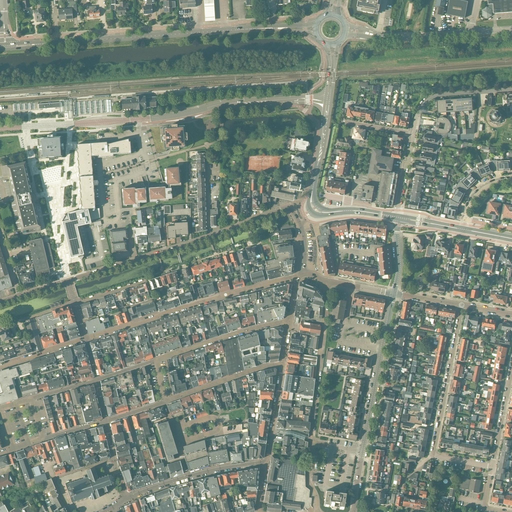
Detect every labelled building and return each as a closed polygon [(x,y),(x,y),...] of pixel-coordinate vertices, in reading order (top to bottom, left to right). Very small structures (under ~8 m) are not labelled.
[(150,7),(150,4),(155,4),(154,0),(146,0),(147,4),(145,4),(145,7),(143,7),(143,14),(144,14),(144,15),(147,15),(147,14),(152,14),(152,7),(150,7)] [(169,0),(169,2),(163,2),(164,13),(172,12),(172,9),(176,8),(175,1),(174,0),(169,0)] [(179,0),(180,8),(195,7),(194,0),(179,0)] [(213,0),(203,0),(205,22),(215,22),(213,0)] [(375,11),(379,12),(380,6),(380,5),(381,1),(381,0),(359,0),(360,2),(359,2),(357,8),(362,9),(361,12),(375,14),(375,11)] [(436,0),(435,6),(439,7),(438,15),(443,16),(445,0),(436,0)] [(465,18),(468,2),(456,0),(449,0),(447,15),(465,18)] [(511,0),(487,0),(488,5),(493,4),(493,10),(494,12),(494,14),(511,12),(511,0)] [(126,11),(128,11),(128,4),(126,4),(125,2),(119,2),(119,4),(114,5),(114,10),(117,10),(118,16),(126,15),(126,11)] [(65,10),(65,20),(72,19),(72,12),(77,12),(76,6),(73,6),(73,9),(71,9),(65,10)] [(59,20),(65,20),(65,10),(58,10),(57,10),(56,7),(53,7),(53,14),(58,13),(59,20)] [(89,18),(99,17),(99,10),(96,10),(95,7),(89,7),(89,10),(89,18)] [(494,12),(493,10),(492,10),(491,10),(486,7),(482,11),(482,16),(487,19),(492,16),(492,13),(494,12)] [(37,13),(36,14),(37,22),(44,21),(43,13),(45,13),(45,9),(38,9),(38,11),(37,11),(37,13)] [(145,107),(155,107),(154,98),(144,99),(144,98),(132,99),(132,100),(122,100),(122,109),(133,108),(133,109),(136,109),(136,110),(141,110),(141,109),(145,108),(145,107)] [(472,98),(463,99),(464,112),(473,111),(472,98)] [(454,99),(446,100),(447,113),(455,112),(454,99)] [(463,99),(454,99),(455,112),(464,112),(463,99)] [(446,100),(437,101),(438,113),(447,113),(446,100)] [(353,118),(354,116),(353,116),(355,109),(355,107),(355,106),(348,105),(348,110),(346,110),(345,114),(347,114),(346,117),(353,118)] [(375,122),(381,123),(383,114),(384,106),(381,106),(380,113),(377,113),(375,122)] [(360,117),(362,108),(355,107),(355,109),(353,116),(354,116),(360,117)] [(369,107),(368,110),(367,118),(366,118),(366,120),(373,121),(375,108),(369,107)] [(387,124),(389,115),(390,107),(387,107),(386,114),(383,114),(381,123),(387,124)] [(367,118),(368,110),(362,108),(360,117),(366,118),(367,118)] [(392,115),(389,115),(387,124),(393,125),(394,117),(396,109),(393,108),(392,115)] [(491,116),(491,118),(491,119),(492,120),(492,121),(494,122),(495,123),(496,123),(497,123),(498,123),(499,124),(501,123),(500,122),(501,121),(501,120),(502,119),(502,117),(502,116),(501,115),(500,114),(499,113),(498,112),(497,112),(496,112),(495,111),(494,111),(493,111),(492,112),(492,113),(493,113),(492,114),(492,115),(491,116)] [(408,127),(409,119),(410,115),(402,113),(402,115),(400,126),(408,127)] [(433,125),(433,126),(433,127),(434,129),(434,130),(435,131),(435,132),(436,132),(437,133),(438,134),(439,134),(440,135),(441,135),(442,135),(443,135),(444,135),(445,135),(446,134),(447,134),(447,133),(448,133),(448,132),(449,132),(450,131),(450,130),(451,129),(451,127),(451,126),(451,125),(451,124),(450,123),(450,122),(449,121),(448,120),(447,119),(446,118),(444,118),(443,118),(442,117),(441,118),(440,118),(439,118),(438,119),(437,119),(436,120),(435,121),(435,122),(434,123),(434,124),(433,125)] [(163,135),(161,135),(161,143),(164,143),(164,149),(169,149),(171,149),(171,151),(178,151),(178,148),(185,148),(184,141),(187,141),(186,133),(184,134),(183,127),(177,127),(176,125),(169,126),(169,128),(163,129),(163,135)] [(353,134),(353,138),(355,139),(354,141),(355,143),(358,144),(360,142),(360,140),(364,140),(367,141),(368,133),(365,133),(366,131),(363,130),(363,129),(355,128),(354,134),(353,134)] [(432,146),(438,147),(440,138),(425,135),(425,136),(424,136),(423,140),(424,140),(424,142),(432,143),(432,146)] [(63,137),(37,139),(39,159),(38,159),(38,160),(64,158),(64,157),(62,137),(63,137)] [(292,139),(290,150),(294,151),(294,150),(305,152),(306,148),(307,147),(308,146),(309,147),(309,144),(308,144),(308,143),(307,142),(302,141),(303,139),(299,138),(299,140),(295,139),(295,140),(292,139)] [(345,140),(337,139),(336,144),(351,147),(352,142),(349,142),(349,141),(350,139),(345,138),(345,140)] [(79,182),(79,184),(79,185),(80,185),(81,210),(67,213),(67,214),(66,214),(65,216),(64,215),(62,218),(63,219),(62,221),(62,222),(70,258),(78,256),(78,258),(81,260),(83,256),(83,255),(90,253),(84,225),(91,223),(90,221),(100,218),(99,208),(95,209),(93,186),(97,186),(98,183),(97,181),(93,181),(93,180),(93,176),(91,157),(98,156),(98,158),(113,157),(113,155),(131,154),(130,142),(129,142),(128,139),(107,144),(106,142),(77,145),(79,182)] [(401,145),(401,143),(392,141),(391,147),(400,149),(402,149),(403,146),(403,145),(401,145)] [(438,147),(432,146),(424,144),(423,145),(422,145),(422,149),(423,149),(423,151),(431,152),(430,155),(436,156),(438,147)] [(1,169),(0,169),(6,197),(9,196),(10,200),(12,200),(19,231),(22,230),(23,235),(25,234),(25,235),(26,236),(27,236),(28,236),(44,232),(38,206),(40,205),(32,170),(27,171),(26,165),(24,165),(20,150),(2,154),(5,166),(1,167),(1,169)] [(393,159),(381,157),(382,151),(374,150),(369,173),(377,175),(378,169),(391,172),(393,159)] [(211,153),(209,154),(209,157),(213,157),(213,160),(218,160),(218,157),(218,156),(215,157),(215,153),(214,153),(214,151),(211,152),(211,153)] [(290,163),(304,165),(304,163),(302,163),(303,158),(301,158),(301,153),(296,152),(295,157),(294,157),(293,160),(291,160),(290,163)] [(435,165),(436,156),(430,155),(422,153),(422,155),(421,154),(420,159),(421,159),(421,160),(429,161),(428,164),(435,165)] [(503,161),(504,171),(510,171),(510,169),(511,168),(511,160),(509,160),(509,161),(503,161)] [(492,171),(494,170),(492,161),(488,163),(488,164),(483,166),(487,175),(493,173),(492,171)] [(497,172),(504,171),(503,161),(497,162),(497,161),(492,161),(494,170),(497,170),(497,172)] [(303,168),(304,165),(290,163),(290,166),(292,167),(291,170),(300,172),(301,168),(303,168)] [(416,169),(425,171),(426,171),(434,172),(435,169),(427,168),(425,168),(426,165),(417,163),(416,169)] [(477,165),(476,166),(477,168),(473,170),(478,177),(480,176),(481,178),(487,175),(483,166),(481,163),(477,165)] [(150,202),(168,200),(182,199),(179,170),(178,170),(177,168),(165,169),(166,184),(164,185),(164,187),(149,188),(150,202)] [(416,169),(415,175),(426,177),(431,177),(434,177),(435,176),(431,175),(425,174),(426,171),(425,171),(416,169)] [(466,178),(473,185),(477,180),(476,179),(478,177),(473,170),(469,173),(470,174),(466,178)] [(380,183),(396,186),(399,174),(382,171),(380,183)] [(289,173),(287,182),(299,185),(301,176),(289,173)] [(457,185),(465,190),(467,188),(468,190),(473,185),(466,178),(461,182),(457,185)] [(326,192),(336,194),(338,179),(335,179),(334,182),(336,182),(335,183),(328,182),(326,192)] [(338,179),(336,194),(345,195),(346,185),(339,184),(339,183),(341,183),(341,180),(338,179)] [(289,189),(294,190),(299,191),(300,185),(299,185),(287,182),(285,182),(285,184),(290,185),(289,189)] [(396,186),(380,183),(378,193),(395,196),(396,186)] [(371,203),(372,203),(374,192),(373,192),(374,187),(363,185),(362,192),(360,201),(371,203)] [(454,189),(451,193),(453,194),(462,199),(465,193),(463,192),(465,190),(457,185),(455,189),(456,189),(456,190),(454,189)] [(292,200),(294,190),(289,189),(274,186),(271,202),(275,203),(276,197),(292,200)] [(134,188),(122,189),(123,205),(133,204),(133,207),(139,207),(139,203),(145,202),(144,188),(137,189),(136,188),(134,188)] [(412,192),(411,197),(421,199),(423,199),(422,200),(427,201),(427,198),(421,197),(421,194),(421,193),(412,192)] [(393,207),(395,196),(378,193),(376,204),(393,207)] [(459,205),(462,199),(453,194),(451,200),(450,199),(448,203),(456,206),(457,204),(459,205)] [(259,208),(260,197),(252,197),(251,208),(255,208),(255,209),(257,209),(258,209),(259,208)] [(210,210),(210,216),(216,216),(217,216),(217,208),(219,208),(218,202),(220,202),(220,198),(214,199),(214,202),(214,210),(210,210)] [(250,199),(246,199),(242,199),(242,203),(241,203),(241,205),(241,206),(241,211),(248,212),(248,202),(250,202),(250,199)] [(236,215),(237,205),(237,200),(233,200),(233,205),(229,204),(229,205),(227,205),(226,209),(229,209),(229,215),(236,215)] [(410,202),(409,208),(419,209),(426,210),(427,207),(422,206),(422,207),(418,206),(419,203),(410,202)] [(445,207),(444,213),(449,214),(448,215),(454,216),(455,215),(456,216),(458,209),(456,209),(456,206),(448,203),(447,208),(445,207)] [(488,211),(488,213),(498,215),(500,205),(490,203),(489,205),(488,205),(487,211),(488,211)] [(505,217),(510,218),(511,207),(506,206),(506,205),(503,204),(501,213),(504,214),(503,216),(505,216),(505,217)] [(137,211),(138,223),(142,223),(142,226),(146,225),(144,210),(137,211)] [(344,222),(320,226),(321,235),(321,236),(331,235),(344,233),(349,232),(350,232),(381,236),(381,239),(385,240),(386,237),(387,226),(352,222),(351,222),(348,222),(346,222),(344,222)] [(167,226),(167,239),(176,239),(175,236),(188,235),(187,223),(173,223),(174,226),(167,226)] [(144,244),(147,244),(147,240),(146,240),(146,237),(147,237),(146,227),(143,227),(143,228),(135,228),(135,230),(136,234),(134,234),(135,241),(137,241),(136,241),(136,247),(141,247),(141,244),(144,244)] [(154,227),(146,229),(148,242),(155,242),(153,233),(155,233),(154,230),(154,227)] [(126,241),(128,241),(127,229),(109,231),(112,253),(127,251),(126,241)] [(291,235),(290,230),(278,232),(277,232),(278,234),(279,240),(291,238),(292,238),(292,235),(291,235)] [(335,277),(335,274),(335,272),(334,272),(331,258),(332,258),(333,259),(336,258),(335,252),(331,252),(332,254),(331,254),(329,247),(331,247),(330,242),(329,242),(328,237),(325,238),(318,240),(324,276),(329,275),(329,276),(335,277)] [(424,238),(415,237),(415,239),(414,239),(413,243),(412,243),(412,245),(412,246),(413,246),(413,247),(414,248),(414,249),(422,250),(424,238)] [(49,265),(51,265),(46,244),(42,245),(41,239),(29,242),(38,278),(44,276),(43,273),(46,272),(45,268),(47,268),(47,266),(49,265)] [(437,251),(441,252),(443,242),(442,242),(443,241),(439,240),(439,242),(437,241),(435,248),(431,247),(430,253),(430,257),(429,257),(433,258),(434,255),(437,256),(437,251)] [(443,242),(441,252),(444,253),(444,255),(447,256),(447,258),(450,258),(452,249),(452,248),(449,248),(449,244),(447,243),(447,242),(444,241),(444,243),(443,242)] [(283,277),(292,274),(293,273),(294,264),(295,258),(294,258),(294,253),(293,245),(293,244),(288,244),(287,245),(287,243),(283,244),(278,244),(272,245),(276,259),(268,261),(268,263),(269,266),(269,267),(265,268),(266,271),(268,280),(269,280),(272,279),(275,279),(275,278),(278,278),(280,277),(281,277),(283,276),(283,277)] [(461,257),(462,254),(463,245),(456,244),(454,256),(461,257)] [(250,247),(253,256),(260,254),(259,250),(258,250),(257,246),(251,248),(250,247)] [(473,247),(472,247),(471,251),(470,251),(469,257),(476,258),(477,254),(477,252),(478,252),(477,252),(478,248),(477,248),(476,247),(474,247),(473,247)] [(375,258),(390,257),(389,248),(379,248),(380,256),(379,256),(378,254),(375,255),(375,258)] [(487,250),(485,261),(485,262),(483,261),(481,270),(492,273),(495,258),(494,257),(494,255),(495,255),(495,253),(495,252),(495,251),(491,251),(491,250),(490,249),(489,249),(488,249),(488,250),(487,250)] [(243,280),(246,280),(244,272),(243,267),(244,266),(243,262),(247,260),(244,251),(243,250),(240,251),(240,252),(237,253),(240,262),(238,263),(242,278),(243,280)] [(238,266),(234,253),(229,255),(229,256),(231,263),(234,262),(235,267),(238,266)] [(502,263),(506,263),(508,253),(506,253),(505,253),(504,253),(502,253),(500,262),(497,261),(495,271),(499,272),(501,264),(502,264),(502,263)] [(232,268),(228,255),(222,257),(225,264),(227,264),(229,269),(232,268)] [(380,260),(380,267),(391,266),(390,257),(375,258),(376,261),(379,261),(379,260),(380,260)] [(220,258),(214,260),(217,268),(221,266),(222,268),(224,268),(223,266),(222,263),(221,263),(220,258)] [(208,262),(211,270),(214,269),(215,270),(217,269),(217,268),(214,260),(208,262)] [(211,270),(208,262),(208,261),(202,263),(202,264),(205,272),(208,271),(211,271),(211,270)] [(339,275),(348,277),(350,262),(347,261),(347,265),(348,265),(348,266),(341,265),(339,275)] [(348,277),(357,278),(359,268),(352,267),(352,266),(353,266),(354,263),(350,262),(348,277)] [(202,264),(196,266),(199,274),(199,275),(200,277),(202,276),(202,274),(201,273),(205,272),(202,264)] [(359,268),(357,278),(365,280),(368,265),(365,265),(364,268),(366,268),(366,269),(359,268)] [(368,265),(365,280),(374,282),(377,272),(369,270),(369,269),(371,269),(371,266),(368,265)] [(391,266),(380,267),(381,274),(380,274),(380,276),(391,275),(391,266)] [(188,268),(181,270),(183,278),(185,283),(188,282),(187,280),(191,279),(188,268)] [(0,270),(0,277),(8,275),(6,269),(0,270)] [(26,270),(29,282),(34,281),(33,277),(33,276),(34,275),(33,270),(30,270),(30,269),(26,270)] [(19,272),(20,279),(22,278),(23,280),(24,284),(29,282),(26,270),(19,272)] [(171,273),(174,285),(176,284),(176,283),(179,282),(177,277),(180,276),(178,271),(176,272),(171,273)] [(174,285),(171,273),(165,275),(168,285),(173,283),(174,285)] [(0,290),(12,286),(8,275),(0,277),(0,290)] [(169,290),(168,285),(165,275),(159,277),(162,286),(165,285),(166,286),(167,289),(168,290),(169,290)] [(162,286),(159,277),(153,279),(156,288),(162,286)] [(425,279),(417,277),(416,284),(424,285),(425,279)] [(244,286),(243,280),(242,278),(238,280),(237,278),(234,279),(234,281),(231,281),(234,289),(244,286)] [(151,290),(156,288),(153,279),(148,281),(151,290)] [(222,282),(225,292),(230,290),(227,281),(223,282),(223,279),(221,280),(221,283),(222,282)] [(434,292),(438,292),(439,283),(436,282),(436,280),(431,279),(429,286),(432,287),(432,290),(435,290),(434,292)] [(439,283),(438,292),(441,293),(441,292),(444,292),(445,290),(448,291),(447,293),(450,293),(452,283),(443,281),(443,284),(439,283)] [(461,283),(459,295),(462,296),(464,297),(464,296),(465,296),(466,292),(468,292),(469,286),(465,285),(465,281),(462,281),(461,283)] [(317,300),(323,301),(324,297),(317,289),(315,288),(310,286),(310,285),(309,284),(308,284),(308,285),(303,283),(299,282),(297,294),(312,298),(317,300)] [(200,297),(215,292),(214,289),(212,283),(202,286),(203,287),(198,289),(200,297)] [(456,295),(459,295),(461,283),(459,283),(458,287),(455,287),(453,294),(454,294),(454,295),(456,295)] [(284,296),(290,296),(290,291),(291,285),(286,284),(286,285),(283,285),(284,291),(285,291),(285,294),(282,294),(282,297),(284,298),(284,296)] [(138,286),(137,287),(139,294),(140,296),(146,294),(143,285),(138,286)] [(474,285),(474,287),(473,290),(472,290),(472,291),(471,293),(472,293),(471,298),(477,299),(478,294),(479,294),(479,291),(478,291),(479,286),(474,285)] [(125,290),(121,292),(123,299),(124,303),(129,301),(125,290)] [(342,320),(346,302),(345,302),(346,292),(337,291),(335,300),(334,300),(331,318),(333,318),(333,323),(340,324),(341,320),(342,320)] [(493,302),(500,303),(501,296),(502,292),(498,291),(495,293),(491,292),(490,297),(494,298),(493,302)] [(185,293),(184,293),(187,303),(189,303),(192,301),(189,293),(187,294),(186,293),(185,293)] [(323,301),(317,300),(312,298),(297,294),(297,300),(313,304),(323,307),(323,306),(323,301)] [(112,295),(104,298),(108,312),(118,309),(117,307),(116,307),(116,306),(114,302),(112,295)] [(501,296),(500,303),(506,304),(506,300),(511,301),(511,296),(507,295),(507,297),(501,296)] [(241,303),(240,296),(223,301),(225,306),(232,305),(232,304),(241,303)] [(284,298),(282,297),(280,297),(279,296),(278,296),(274,296),(270,297),(269,301),(271,301),(288,304),(289,296),(290,297),(290,296),(284,296),(284,298)] [(171,297),(175,307),(180,305),(177,297),(174,298),(174,297),(171,297)] [(262,300),(261,300),(261,305),(256,305),(256,306),(257,314),(257,324),(277,320),(278,320),(280,319),(282,318),(283,317),(284,315),(284,313),(285,310),(286,310),(286,307),(281,305),(279,305),(271,305),(271,301),(269,301),(270,297),(268,298),(262,299),(262,300)] [(104,298),(98,299),(102,309),(104,309),(105,313),(108,312),(104,298)] [(170,309),(167,300),(164,301),(163,300),(161,301),(165,310),(170,309)] [(312,306),(313,304),(297,300),(296,305),(312,309),(312,306)] [(82,309),(90,307),(99,305),(98,301),(89,303),(89,302),(80,305),(82,309)] [(159,312),(165,310),(161,301),(159,301),(159,303),(156,303),(159,311),(159,312)] [(403,307),(410,309),(416,310),(416,307),(412,306),(410,306),(411,303),(404,302),(403,307)] [(156,311),(153,303),(136,308),(136,307),(128,309),(131,318),(131,320),(132,320),(132,319),(139,317),(144,316),(144,315),(144,316),(144,315),(146,315),(147,315),(147,314),(149,314),(150,314),(150,313),(152,313),(153,313),(152,313),(155,312),(156,311)] [(207,305),(208,310),(210,310),(211,313),(209,313),(210,315),(211,321),(213,320),(212,315),(211,313),(218,312),(216,303),(211,304),(207,305)] [(322,316),(323,307),(313,304),(312,306),(312,309),(312,310),(319,312),(319,315),(318,316),(318,319),(322,319),(322,316)] [(310,318),(312,310),(312,309),(296,305),(294,316),(310,318)] [(63,326),(65,325),(75,322),(73,316),(74,316),(71,308),(69,307),(65,308),(52,312),(37,318),(38,322),(41,333),(46,332),(53,329),(63,326)] [(123,314),(121,314),(124,323),(130,321),(130,320),(127,312),(126,308),(121,309),(123,314)] [(97,313),(96,311),(83,314),(84,319),(85,319),(93,317),(92,315),(97,313)] [(246,318),(248,327),(255,325),(253,315),(253,313),(246,315),(245,314),(247,318),(246,318)] [(118,325),(124,323),(121,314),(115,316),(117,324),(118,325)] [(463,327),(463,331),(466,331),(467,329),(470,329),(470,328),(475,329),(476,329),(477,325),(479,318),(466,315),(463,327)] [(103,323),(108,321),(107,318),(104,319),(103,316),(85,322),(88,333),(89,333),(90,334),(93,333),(94,333),(105,329),(103,323)] [(236,320),(225,323),(225,324),(228,333),(242,329),(238,318),(236,318),(236,320)] [(41,333),(38,322),(34,323),(33,319),(26,321),(31,342),(34,351),(42,349),(37,334),(41,333)] [(485,327),(488,328),(490,320),(484,319),(481,330),(484,330),(485,327)] [(319,337),(321,325),(301,322),(299,333),(301,333),(301,334),(314,336),(319,337)] [(495,340),(494,343),(500,344),(500,343),(509,345),(510,340),(511,332),(511,331),(511,324),(507,323),(503,322),(503,324),(499,324),(498,329),(505,331),(504,336),(504,339),(501,338),(500,341),(495,340)] [(209,323),(206,323),(207,328),(207,329),(208,333),(209,338),(209,339),(217,336),(217,335),(216,330),(215,331),(214,327),(210,328),(209,323)] [(64,331),(64,332),(65,336),(66,336),(68,335),(78,332),(77,326),(66,329),(65,325),(63,326),(64,331)] [(11,338),(14,337),(12,333),(10,334),(8,327),(0,329),(0,338),(2,342),(3,342),(4,345),(9,343),(8,340),(11,339),(11,338)] [(270,329),(271,338),(282,338),(281,332),(283,331),(282,328),(281,327),(270,329)] [(201,328),(196,329),(198,336),(202,335),(203,340),(203,341),(208,339),(207,338),(206,333),(208,333),(207,329),(207,328),(204,328),(201,329),(201,328)] [(46,332),(47,337),(41,339),(44,348),(57,344),(53,329),(46,332)] [(130,330),(126,331),(130,343),(135,342),(134,341),(131,329),(130,330)] [(257,342),(259,342),(258,339),(267,339),(269,338),(269,329),(258,332),(253,333),(256,348),(257,347),(257,342)] [(125,331),(117,334),(120,341),(120,342),(124,340),(128,339),(125,331)] [(66,336),(67,341),(80,337),(78,332),(68,335),(66,336)] [(115,348),(120,347),(118,341),(120,341),(117,334),(111,336),(115,348)] [(303,348),(306,349),(306,347),(303,347),(304,340),(308,340),(308,336),(300,335),(300,336),(294,335),(291,335),(290,343),(301,345),(300,348),(303,348)] [(105,338),(108,348),(109,351),(114,350),(112,344),(110,337),(110,336),(105,338)] [(238,338),(240,352),(243,351),(247,350),(244,336),(238,338)] [(176,339),(152,347),(156,357),(182,348),(178,337),(176,337),(176,339)] [(244,370),(240,352),(238,338),(223,342),(226,357),(225,357),(227,365),(222,366),(220,358),(218,359),(219,366),(222,377),(234,373),(244,370)] [(269,346),(280,346),(280,345),(281,338),(282,338),(271,338),(271,339),(269,339),(269,338),(267,339),(268,346),(269,346)] [(103,348),(101,339),(97,340),(90,342),(92,351),(103,348)] [(461,339),(460,344),(475,347),(476,345),(468,344),(469,341),(461,339)] [(146,342),(144,343),(145,347),(149,359),(153,358),(150,348),(148,349),(146,342)] [(257,342),(257,347),(257,354),(257,362),(265,363),(265,351),(264,351),(264,347),(259,347),(259,342),(257,342)] [(24,346),(26,354),(32,352),(30,344),(24,346)] [(77,356),(87,353),(85,346),(83,344),(72,348),(70,348),(61,351),(64,358),(65,362),(66,366),(73,364),(73,362),(74,360),(73,357),(77,356)] [(215,355),(220,354),(216,344),(209,346),(211,351),(213,350),(215,355)] [(265,351),(265,363),(267,363),(277,362),(278,361),(278,356),(280,346),(269,346),(268,346),(264,347),(264,351),(265,351)] [(115,348),(119,361),(122,369),(126,367),(120,347),(115,348)] [(257,366),(257,362),(257,354),(257,347),(257,352),(252,353),(251,349),(250,349),(251,354),(244,356),(243,354),(243,351),(240,352),(244,370),(257,366)] [(204,369),(205,372),(209,371),(209,370),(207,357),(205,348),(193,351),(195,356),(197,362),(199,361),(198,357),(202,356),(203,363),(194,366),(196,371),(196,372),(199,371),(203,369),(204,369)] [(138,349),(136,350),(137,353),(138,356),(140,363),(141,362),(145,361),(143,355),(142,351),(142,350),(139,351),(139,349),(138,349)] [(95,360),(100,359),(102,358),(106,357),(104,353),(101,354),(101,352),(102,351),(101,350),(92,352),(95,360)] [(136,354),(132,355),(132,356),(135,365),(135,364),(140,363),(138,356),(137,353),(136,350),(135,350),(135,351),(135,352),(136,354)] [(466,354),(466,351),(459,350),(458,355),(473,358),(474,356),(466,354)] [(61,351),(54,353),(54,354),(56,361),(59,360),(60,363),(65,362),(64,358),(61,351)] [(192,357),(195,356),(193,351),(182,355),(185,362),(184,363),(185,365),(189,364),(188,361),(192,359),(192,357)] [(311,365),(316,366),(317,357),(310,356),(289,352),(288,352),(287,362),(303,364),(311,365)] [(78,362),(88,359),(87,353),(77,356),(78,362)] [(54,354),(48,356),(51,365),(56,363),(54,354)] [(132,356),(124,358),(127,367),(135,365),(132,356)] [(122,369),(119,361),(115,363),(111,364),(112,367),(111,367),(113,372),(122,369)] [(11,368),(14,378),(16,377),(19,385),(25,383),(24,380),(21,381),(19,376),(33,372),(32,369),(30,362),(11,368)] [(300,369),(302,371),(303,364),(287,362),(286,368),(296,370),(296,369),(300,369)] [(105,363),(96,366),(99,375),(100,376),(113,372),(111,367),(111,365),(106,366),(105,363)] [(78,367),(79,371),(79,372),(83,371),(84,374),(91,372),(90,364),(78,367)] [(456,364),(455,370),(467,372),(468,370),(465,369),(465,366),(456,364)] [(222,377),(219,366),(212,369),(214,380),(222,378),(222,377)] [(0,404),(19,399),(12,379),(14,378),(11,368),(0,371),(0,384),(3,393),(0,393),(0,404)] [(77,375),(76,371),(75,372),(74,368),(67,370),(71,383),(72,384),(79,382),(78,377),(76,377),(76,376),(77,375)] [(265,381),(270,381),(270,378),(275,377),(276,370),(275,368),(263,370),(258,372),(259,378),(259,387),(263,387),(263,384),(265,384),(265,381)] [(296,370),(286,368),(285,374),(285,375),(301,377),(302,371),(300,369),(296,369),(296,370)] [(78,377),(79,382),(92,379),(93,378),(91,372),(84,374),(83,371),(79,372),(79,371),(76,371),(77,375),(76,376),(76,377),(78,377)] [(118,376),(120,387),(121,389),(126,388),(126,387),(128,386),(128,387),(134,386),(132,377),(131,372),(118,376)] [(176,372),(168,374),(170,382),(171,386),(173,395),(186,390),(186,383),(185,383),(178,384),(177,381),(178,381),(176,372)] [(147,386),(147,387),(148,387),(149,390),(152,390),(151,386),(151,384),(150,380),(150,379),(149,375),(148,374),(145,375),(143,375),(145,380),(141,381),(141,382),(145,381),(147,386)] [(310,378),(301,377),(285,375),(283,391),(313,396),(315,379),(310,378)] [(62,376),(57,378),(60,388),(65,386),(62,376)] [(100,382),(102,388),(115,384),(116,388),(120,387),(118,376),(113,377),(113,378),(100,382)] [(43,392),(41,383),(38,384),(37,380),(37,378),(35,378),(35,382),(38,394),(43,392)] [(42,378),(40,379),(40,380),(41,383),(43,392),(49,391),(45,379),(43,380),(42,378)] [(423,384),(436,387),(437,381),(431,380),(431,379),(427,378),(426,382),(423,381),(422,384),(423,384)] [(49,391),(54,389),(52,379),(46,381),(49,391)] [(232,388),(233,393),(234,398),(241,397),(239,389),(238,379),(237,379),(231,381),(231,382),(232,388)] [(38,394),(35,382),(19,386),(23,398),(38,394)] [(230,382),(224,384),(227,392),(229,391),(230,392),(230,394),(231,399),(234,398),(233,390),(230,382)] [(263,387),(259,387),(256,387),(256,390),(257,390),(260,391),(274,392),(274,391),(275,383),(265,384),(263,384),(263,387)] [(103,393),(111,391),(116,389),(116,388),(115,384),(102,388),(103,393)] [(436,387),(423,384),(422,387),(429,388),(429,391),(435,392),(436,387)] [(80,388),(77,389),(79,399),(80,405),(81,407),(80,407),(82,414),(84,424),(86,423),(92,421),(92,422),(93,422),(93,421),(102,419),(99,407),(96,394),(95,394),(95,392),(93,385),(80,388)] [(143,388),(142,386),(138,387),(139,390),(135,391),(137,397),(138,400),(139,400),(141,407),(145,405),(141,389),(143,389),(143,388)] [(211,389),(214,399),(217,408),(217,410),(222,409),(218,397),(216,387),(211,389)] [(488,391),(487,395),(497,396),(498,391),(484,388),(483,390),(488,391)] [(77,389),(70,391),(70,392),(74,402),(74,406),(76,415),(76,416),(78,425),(79,425),(84,424),(82,414),(80,407),(81,407),(80,405),(79,399),(77,389)] [(112,395),(104,397),(108,415),(109,416),(110,416),(112,415),(112,416),(112,415),(116,414),(114,405),(119,403),(117,394),(116,389),(111,391),(112,395)] [(260,391),(259,400),(272,401),(274,392),(260,391)] [(313,396),(283,391),(281,399),(312,402),(313,396)] [(231,400),(231,399),(230,394),(230,392),(221,394),(223,402),(231,400)] [(65,396),(64,393),(58,395),(60,404),(65,403),(65,404),(66,404),(66,403),(66,402),(65,396)] [(202,405),(201,402),(198,393),(194,395),(196,403),(198,402),(200,407),(202,407),(202,405)] [(120,394),(117,394),(119,403),(114,405),(116,414),(128,411),(125,400),(124,397),(121,397),(120,394)] [(55,408),(57,408),(57,407),(58,407),(57,405),(60,404),(58,395),(48,398),(52,412),(56,411),(55,408)] [(189,396),(184,398),(187,407),(188,407),(193,405),(189,396)] [(128,411),(141,407),(139,400),(138,400),(137,397),(125,400),(128,411)] [(52,433),(56,432),(54,422),(52,412),(48,398),(43,399),(48,419),(52,433)] [(182,409),(183,409),(186,408),(187,410),(189,410),(188,407),(187,407),(184,398),(179,400),(182,409)] [(248,404),(248,407),(271,410),(271,409),(270,409),(272,402),(265,401),(259,400),(256,400),(254,400),(251,400),(249,399),(249,400),(248,400),(248,401),(248,404)] [(280,405),(300,408),(300,406),(305,407),(312,408),(312,402),(281,399),(280,405)] [(183,410),(183,409),(182,409),(179,400),(166,404),(170,416),(172,415),(172,414),(183,410)] [(384,405),(395,408),(399,408),(401,409),(402,409),(403,405),(400,405),(399,406),(393,405),(394,402),(385,401),(384,405)] [(456,406),(456,403),(450,402),(449,407),(455,409),(458,409),(462,410),(462,407),(456,406)] [(299,411),(300,408),(280,405),(279,412),(299,415),(299,411)] [(70,407),(67,408),(68,413),(69,416),(72,415),(72,417),(75,416),(75,413),(74,410),(73,410),(73,406),(71,407),(70,407)] [(59,418),(59,420),(60,425),(62,424),(63,430),(67,428),(66,422),(64,419),(63,414),(61,407),(57,408),(55,408),(56,411),(57,411),(58,414),(59,418)] [(147,412),(150,420),(156,419),(156,421),(161,420),(160,417),(165,415),(163,407),(147,412)] [(271,410),(248,407),(248,413),(258,414),(270,415),(271,410)] [(139,415),(142,427),(143,427),(144,435),(146,435),(150,433),(154,432),(152,428),(148,429),(147,423),(151,422),(150,420),(147,412),(139,415)] [(310,416),(299,415),(279,412),(277,420),(298,422),(298,421),(306,422),(310,423),(310,416)] [(270,415),(258,414),(248,413),(248,423),(257,424),(258,420),(260,420),(269,421),(270,415)] [(453,420),(456,420),(459,421),(460,418),(456,417),(456,418),(453,418),(454,414),(448,413),(446,418),(453,420)] [(69,416),(69,418),(69,420),(71,427),(78,425),(76,416),(75,416),(72,417),(72,415),(69,416)] [(428,425),(430,420),(416,417),(416,420),(423,421),(422,424),(428,425)] [(127,436),(127,438),(130,438),(131,443),(132,445),(132,447),(135,446),(135,448),(137,448),(137,446),(135,440),(128,418),(122,420),(126,432),(126,433),(126,435),(127,435),(127,436)] [(57,432),(63,430),(62,424),(60,425),(59,420),(54,422),(56,432),(57,432)] [(277,420),(276,428),(277,428),(276,430),(293,432),(308,437),(309,431),(310,423),(306,422),(298,421),(298,422),(277,420)] [(168,421),(164,422),(157,425),(169,462),(175,461),(173,455),(177,453),(168,421)] [(256,428),(257,424),(248,423),(248,436),(250,437),(250,435),(255,436),(257,436),(258,433),(256,433),(256,428)] [(123,426),(122,425),(120,425),(120,424),(111,427),(113,435),(120,434),(125,432),(123,428),(121,428),(121,426),(123,426)] [(99,436),(105,434),(103,426),(97,427),(99,436)] [(88,430),(90,436),(93,435),(94,437),(99,436),(97,427),(88,430)] [(141,431),(139,431),(140,434),(137,435),(138,440),(140,440),(141,445),(147,443),(144,435),(143,427),(140,428),(141,431)] [(421,435),(428,436),(429,430),(417,428),(417,431),(422,432),(421,435)] [(248,436),(248,430),(242,431),(242,437),(241,441),(244,460),(249,460),(249,448),(250,437),(248,436)] [(79,446),(80,446),(85,445),(87,444),(88,444),(86,437),(85,431),(75,434),(74,434),(78,445),(79,446)] [(448,438),(449,434),(449,432),(446,432),(445,440),(441,439),(440,446),(446,447),(448,440),(448,438)] [(241,441),(242,437),(242,433),(224,436),(227,452),(229,461),(230,460),(230,461),(231,464),(244,462),(244,460),(241,441)] [(68,437),(71,447),(78,445),(74,434),(69,435),(68,437)] [(95,441),(94,437),(93,435),(90,436),(86,437),(88,444),(91,443),(94,442),(95,441)] [(128,439),(127,438),(127,436),(127,435),(126,435),(120,437),(114,439),(114,443),(124,440),(125,440),(128,439)] [(250,437),(249,448),(249,460),(254,459),(256,448),(257,443),(258,436),(257,436),(255,436),(250,435),(250,437)] [(301,447),(305,447),(307,447),(308,442),(304,441),(304,440),(292,436),(284,435),(284,436),(283,436),(282,445),(301,447)] [(65,437),(65,436),(54,439),(59,453),(63,462),(66,472),(74,470),(73,466),(74,465),(73,463),(71,456),(70,453),(65,437)] [(204,440),(209,465),(218,463),(219,463),(229,461),(228,460),(224,436),(212,438),(212,439),(204,440)] [(71,456),(81,453),(79,448),(81,447),(80,446),(79,446),(78,445),(71,447),(68,437),(65,437),(70,453),(71,456)] [(59,453),(54,439),(49,441),(54,456),(57,465),(63,462),(59,453)] [(426,441),(414,439),(413,441),(419,443),(419,446),(425,447),(426,441)] [(200,468),(209,465),(204,440),(183,447),(186,455),(184,456),(189,472),(194,470),(200,468)] [(44,459),(54,456),(49,441),(35,445),(40,460),(44,459)] [(390,444),(386,443),(377,441),(377,445),(385,447),(385,445),(389,446),(390,446),(390,449),(391,450),(394,450),(395,444),(390,443),(390,444)] [(116,453),(130,449),(129,446),(132,445),(131,443),(128,444),(126,444),(115,448),(116,453)] [(257,443),(256,448),(254,459),(260,459),(263,458),(265,444),(257,443)] [(108,450),(107,444),(97,447),(97,446),(96,446),(95,444),(92,445),(94,453),(108,450)] [(161,444),(156,446),(157,448),(159,455),(161,459),(165,458),(161,444)] [(24,450),(29,464),(34,463),(32,457),(34,456),(35,460),(38,459),(39,462),(40,462),(40,460),(35,445),(24,450)] [(304,453),(305,447),(301,447),(282,445),(281,454),(284,455),(284,456),(285,458),(291,458),(296,459),(297,452),(304,453)] [(118,459),(132,454),(133,454),(133,453),(136,452),(135,448),(132,449),(132,448),(130,449),(116,453),(118,459)] [(147,449),(141,451),(144,460),(151,458),(150,454),(149,449),(148,449),(147,449)] [(424,452),(410,449),(410,452),(417,454),(417,457),(423,458),(424,452)] [(24,450),(16,452),(18,458),(16,458),(17,460),(17,461),(18,460),(26,481),(34,478),(29,464),(24,450)] [(109,452),(99,455),(101,461),(102,461),(109,459),(110,457),(109,452)] [(17,460),(16,458),(15,455),(14,453),(7,455),(8,456),(10,465),(13,464),(15,468),(18,466),(16,461),(17,460)] [(81,453),(71,456),(73,463),(74,465),(73,466),(74,470),(85,466),(81,453)] [(132,455),(132,454),(118,459),(120,467),(134,463),(132,456),(132,455)] [(97,455),(85,459),(87,466),(99,462),(97,455)] [(151,458),(159,482),(167,479),(161,459),(159,455),(157,456),(151,458)] [(0,467),(9,465),(6,457),(6,456),(0,457),(0,467)] [(299,461),(298,461),(281,459),(279,457),(272,456),(266,491),(283,494),(281,507),(301,510),(302,506),(306,507),(311,506),(312,498),(309,498),(310,490),(305,487),(305,475),(304,468),(298,465),(299,461)] [(147,470),(151,484),(159,482),(151,458),(144,460),(147,470)] [(147,470),(144,460),(138,462),(136,462),(138,467),(138,468),(139,467),(138,466),(141,465),(142,468),(139,469),(140,472),(147,470)] [(408,462),(408,461),(402,460),(401,463),(406,464),(405,469),(403,469),(402,472),(409,473),(409,471),(411,471),(412,465),(407,464),(407,461),(408,462)] [(166,465),(170,478),(183,474),(179,461),(166,465)] [(63,462),(57,465),(54,467),(57,475),(66,472),(63,462)] [(134,463),(120,467),(120,468),(120,469),(121,470),(121,471),(121,472),(130,469),(130,468),(133,467),(134,469),(136,469),(136,468),(138,467),(136,462),(134,463)] [(435,464),(428,463),(428,465),(424,464),(422,469),(427,470),(426,472),(430,473),(429,474),(428,476),(429,477),(432,477),(432,476),(435,477),(436,471),(433,470),(435,464)] [(39,467),(33,469),(36,477),(42,475),(39,467)] [(125,483),(133,480),(133,479),(131,471),(134,469),(133,467),(130,468),(130,469),(121,472),(122,475),(123,477),(125,483)] [(101,492),(103,491),(104,492),(103,493),(104,493),(110,491),(111,491),(111,490),(110,490),(109,485),(110,485),(111,486),(111,485),(111,484),(113,483),(114,484),(114,483),(113,482),(114,480),(115,480),(114,479),(113,477),(114,477),(113,476),(112,477),(111,476),(111,474),(110,474),(110,475),(108,475),(107,474),(107,476),(105,476),(105,475),(104,475),(104,476),(102,477),(102,476),(101,476),(102,477),(100,478),(99,477),(98,477),(99,478),(98,479),(94,468),(85,471),(88,478),(86,478),(86,476),(83,476),(83,478),(83,479),(80,480),(79,479),(78,479),(79,480),(75,482),(75,481),(74,481),(74,482),(70,483),(70,482),(69,482),(70,483),(66,485),(66,484),(65,484),(65,485),(64,485),(65,486),(67,490),(65,491),(65,492),(68,491),(69,496),(67,497),(67,498),(70,498),(72,504),(73,504),(73,503),(76,501),(77,502),(77,501),(81,500),(81,501),(82,500),(81,499),(85,498),(86,499),(86,498),(89,497),(89,498),(90,499),(91,498),(91,497),(92,500),(96,499),(96,497),(102,495),(101,492)] [(509,470),(506,469),(499,468),(498,473),(511,476),(511,473),(508,472),(509,470)] [(253,475),(252,469),(248,469),(248,470),(237,471),(237,472),(240,487),(247,486),(247,483),(251,484),(251,481),(252,480),(254,480),(255,475),(253,475)] [(147,470),(140,472),(145,486),(151,484),(147,470)] [(140,472),(132,474),(133,477),(134,476),(135,478),(133,479),(133,480),(136,489),(145,486),(140,472)] [(229,473),(231,484),(235,484),(236,488),(237,488),(238,490),(240,489),(240,487),(237,472),(229,473)] [(0,496),(4,495),(1,490),(14,484),(8,473),(0,476),(0,496)] [(232,487),(231,484),(229,473),(222,475),(224,486),(225,488),(232,487)] [(224,486),(222,475),(215,476),(219,490),(225,488),(224,486)] [(206,478),(210,497),(212,503),(213,502),(221,500),(220,496),(219,490),(215,476),(213,477),(208,478),(206,478)] [(200,500),(210,497),(206,478),(197,480),(199,493),(200,498),(200,500)] [(460,478),(458,488),(469,490),(469,492),(478,493),(481,480),(471,479),(471,480),(460,478)] [(46,494),(55,489),(52,482),(51,479),(42,483),(46,494)] [(129,492),(136,489),(133,480),(125,483),(128,491),(129,492)] [(200,502),(200,500),(200,498),(199,493),(197,480),(192,482),(193,490),(194,489),(196,502),(197,510),(201,509),(200,502)] [(190,507),(192,507),(196,506),(196,502),(194,489),(193,490),(192,482),(187,483),(190,507)] [(191,511),(190,508),(192,507),(190,507),(187,483),(180,485),(182,492),(184,497),(185,498),(188,511),(191,511)] [(247,483),(247,486),(247,491),(250,491),(250,492),(256,491),(257,491),(257,484),(251,484),(247,483)] [(180,485),(176,487),(178,498),(181,509),(181,511),(187,511),(185,503),(184,498),(185,498),(184,497),(182,492),(180,485)] [(172,506),(173,510),(173,511),(181,509),(178,498),(176,487),(175,487),(168,489),(171,499),(172,506)] [(55,489),(46,494),(47,497),(51,495),(57,493),(55,489)] [(154,494),(156,499),(158,505),(159,510),(159,511),(173,511),(173,510),(172,506),(171,499),(168,489),(154,494)] [(438,505),(438,508),(439,509),(442,510),(442,511),(449,511),(450,511),(452,502),(453,503),(454,498),(456,491),(450,489),(449,497),(448,497),(448,498),(442,497),(441,500),(440,504),(438,505)] [(419,500),(416,499),(414,508),(420,509),(423,491),(420,490),(419,497),(420,497),(419,500)] [(256,498),(256,491),(250,492),(246,492),(247,496),(241,497),(242,500),(246,499),(247,499),(256,498)] [(273,511),(280,511),(281,507),(283,494),(266,491),(264,503),(268,503),(267,511),(273,511)] [(326,491),(324,504),(329,505),(328,506),(339,507),(339,506),(344,507),(346,494),(326,491)] [(377,492),(376,498),(385,499),(385,500),(388,500),(389,500),(390,497),(386,496),(386,493),(377,492)] [(154,494),(148,496),(149,501),(153,511),(159,510),(158,505),(156,499),(154,494)] [(400,495),(397,495),(395,505),(399,506),(399,507),(400,507),(401,506),(402,507),(404,495),(401,495),(400,495)] [(56,507),(62,503),(59,498),(59,496),(53,499),(56,507)] [(149,501),(148,496),(147,496),(144,497),(146,503),(148,507),(149,511),(159,511),(159,510),(153,511),(149,501)] [(149,511),(148,507),(146,503),(144,497),(139,500),(143,511),(142,511),(149,511)] [(229,511),(229,510),(229,508),(227,499),(221,500),(213,502),(216,510),(216,511),(219,511),(223,511),(229,511)] [(255,511),(255,501),(249,502),(247,502),(247,500),(246,501),(246,499),(242,500),(240,500),(243,511),(252,511),(255,511)] [(243,511),(240,500),(234,502),(232,502),(234,509),(235,508),(235,511),(243,511)] [(33,511),(27,501),(10,511),(9,511),(33,511)] [(135,508),(136,510),(137,511),(142,510),(138,501),(131,504),(133,509),(135,508)]
